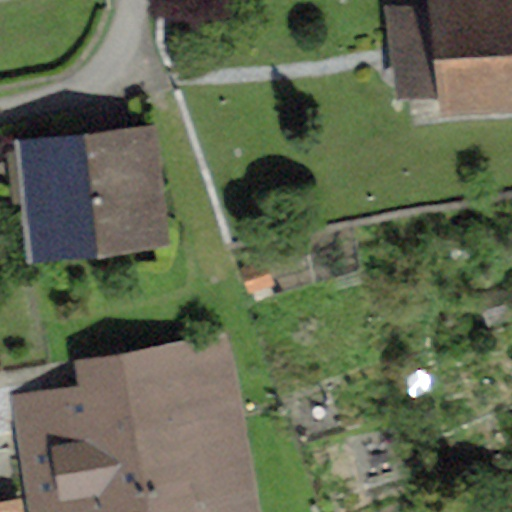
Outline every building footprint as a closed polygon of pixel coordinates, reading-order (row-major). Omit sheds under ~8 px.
[(374,76),(418,73),(419,91),(511,83),(511,0),(368,0),(373,53),(374,76)] [(0,134),(0,186),(0,187),(10,186),(17,248),(157,230),(141,108),(2,125),(4,135),(0,134)] [(222,370),(218,346),(122,363),(124,376),(60,388),(62,397),(22,404),(37,487),(30,488),(33,511),(250,511),(242,468),(213,473),(201,407),(226,403),(220,371),(222,370)] [(511,511),(511,488),(445,511),(511,511)] [(0,511),(20,511),(19,502),(0,504),(0,511)]
